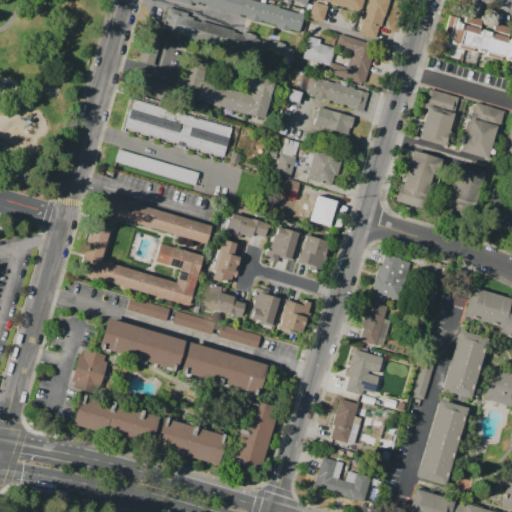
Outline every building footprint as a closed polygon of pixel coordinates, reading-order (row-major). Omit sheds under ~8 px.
[(245,0),(301,17),(297,32),(191,0),(245,0)] [(361,0),(357,12),(320,0),(361,0)] [(367,0),(381,0),(385,1),(376,32),(360,27),(367,0)] [(310,3),(306,18),(319,22),(324,7),(310,3)] [(511,30),(511,65),(447,47),(456,15),(511,30)] [(337,35),(373,45),(362,84),(326,74),(328,64),(345,68),(350,49),(334,45),(337,35)] [(153,63),(157,38),(143,36),(140,61),(153,63)] [(250,37),(245,52),(287,66),(292,51),(250,37)] [(305,37),(298,58),(326,67),(332,49),(316,44),(317,41),(305,37)] [(242,72),(271,80),(260,118),(177,94),(187,60),(203,64),(199,81),(246,95),(247,91),(237,88),(242,72)] [(136,92),(141,77),(172,86),(167,102),(136,92)] [(307,77),(365,94),(360,111),(302,94),(307,77)] [(285,89),(297,93),(294,104),(281,100),(285,89)] [(417,138),(442,146),(457,100),(432,91),(417,138)] [(130,100),(230,130),(222,158),(122,129),(130,100)] [(473,104),(502,113),(488,161),(459,153),(473,104)] [(315,108),(350,117),(345,135),(311,125),(315,108)] [(287,126),(276,123),(279,115),(289,119),(287,126)] [(286,130),(284,135),(272,130),(274,125),(286,130)] [(115,150),(196,174),(193,186),(111,162),(115,150)] [(313,150),(339,158),(331,187),(304,179),(313,150)] [(411,150),(438,158),(423,210),(396,202),(411,150)] [(277,154),(292,158),(287,178),(272,174),(277,154)] [(454,164),(485,173),(473,212),(442,203),(454,164)] [(281,179),(297,184),(293,197),(277,192),(281,179)] [(97,195),(206,227),(201,243),(93,211),(97,195)] [(305,195),(328,202),(323,221),(299,214),(305,195)] [(484,227),(511,234),(511,204),(492,199),(484,227)] [(225,214),(263,223),(259,239),(221,229),(225,214)] [(87,224),(73,273),(184,305),(198,256),(157,244),(151,262),(175,269),(170,283),(95,261),(104,229),(87,224)] [(273,228),(294,234),(287,259),(266,253),(273,228)] [(299,236),(321,242),(314,267),(292,261),(299,236)] [(217,241),(207,280),(228,285),(230,277),(234,278),(239,258),(228,255),(230,244),(217,241)] [(383,254),(371,296),(398,304),(410,261),(383,254)] [(205,285),(199,305),(238,316),(241,302),(222,297),(224,290),(205,285)] [(470,288),(462,315),(499,327),(497,333),(511,337),(511,308),(506,307),(508,300),(470,288)] [(252,294),(273,300),(267,325),(245,319),(252,294)] [(125,311),(165,318),(167,306),(127,300),(125,311)] [(281,301),(303,307),(296,332),(274,326),(281,301)] [(368,301),(360,327),(363,328),(359,341),(375,346),(387,307),(368,301)] [(209,334),(213,321),(174,310),(170,322),(209,334)] [(100,318),(178,341),(169,371),(92,347),(100,318)] [(259,333),(219,325),(217,338),(256,345),(259,333)] [(456,331),(439,391),(468,400),(486,340),(456,331)] [(181,341),(259,365),(250,394),(172,371),(181,341)] [(354,349),(346,376),(349,377),(345,390),(361,395),(363,389),(374,393),(379,377),(369,374),(370,371),(379,374),(384,358),(354,349)] [(77,350),(105,357),(96,390),(69,383),(77,350)] [(422,399),(433,358),(422,355),(411,395),(422,399)] [(489,368),(511,374),(511,407),(481,399),(489,368)] [(75,393),(153,416),(144,446),(66,422),(75,393)] [(243,400),(273,409),(256,471),(225,462),(243,400)] [(339,400),(332,424),(335,426),(332,438),(346,442),(357,405),(339,400)] [(436,400),(415,478),(446,487),(468,408),(436,400)] [(157,417),(229,438),(221,467),(149,446),(157,417)] [(321,455),(312,488),(364,501),(370,479),(356,475),(354,483),(333,477),(338,460),(321,455)] [(511,461),(511,511),(499,508),(511,461)] [(491,511),(413,489),(406,511),(491,511)] [(2,511),(6,500),(48,511),(2,511)]
